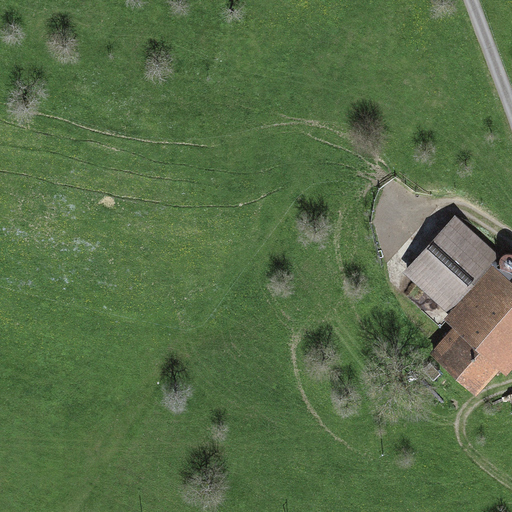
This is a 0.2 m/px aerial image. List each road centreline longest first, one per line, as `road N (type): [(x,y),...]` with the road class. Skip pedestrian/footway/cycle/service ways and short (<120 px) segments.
road 1 (track): [(458,436),(226,405),(148,438),(122,468),(108,506)]
road 2 (track): [(511,386),(481,398),(461,418),(458,436),(511,491)]
